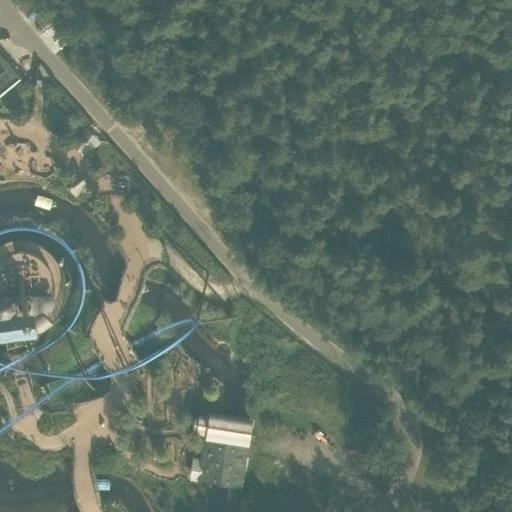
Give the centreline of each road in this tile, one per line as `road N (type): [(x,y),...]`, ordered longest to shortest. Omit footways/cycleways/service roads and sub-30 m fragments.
road 1 (track): [(382,511),(412,429),(400,394),(238,269),(0,3)]
road 2 (track): [(400,394),(340,434),(259,414),(251,474)]
road 3 (track): [(137,248),(186,268),(213,291),(258,287)]
